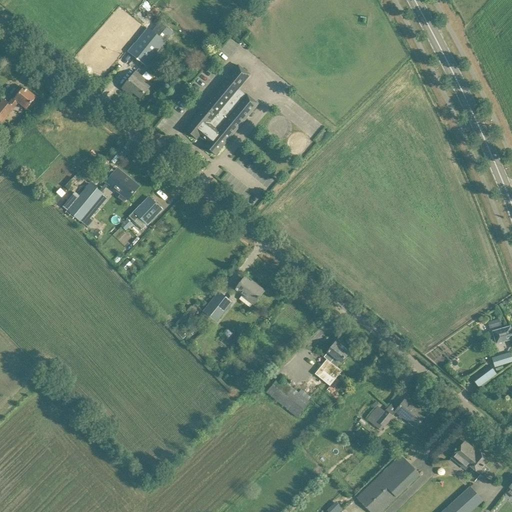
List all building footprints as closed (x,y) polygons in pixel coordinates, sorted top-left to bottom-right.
[(146,66),(172,33),(159,23),(139,49),(135,45),(129,53),(146,66)] [(239,65),(191,122),(185,130),(196,140),(199,137),(206,143),(204,146),(216,156),(259,104),(246,94),(245,95),(239,90),(251,75),(239,65)] [(151,85),(136,72),(124,86),(140,99),(151,85)] [(4,99),(0,103),(0,124),(18,102),(27,109),(36,98),(23,88),(18,94),(17,93),(9,104),(4,99)] [(128,200),(139,187),(130,179),(129,181),(117,171),(118,170),(117,169),(107,183),(128,200)] [(75,193),(63,207),(68,212),(87,226),(91,221),(90,220),(107,198),(103,194),(90,184),(84,192),(82,194),(80,197),(75,193)] [(140,205),(129,217),(134,222),(139,217),(147,225),(162,210),(149,198),(141,206),(140,205)] [(92,235),(96,239),(97,237),(99,237),(101,235),(102,232),(100,230),(97,230),(94,231),(94,234),(93,234),(92,235)] [(121,266),(126,271),(132,265),(127,260),(121,266)] [(237,291),(254,305),(264,291),(255,284),(254,286),(244,278),(235,290),(237,292),(237,291)] [(219,293),(198,319),(208,327),(213,320),(215,322),(225,310),(231,302),(219,293)] [(488,322),(490,329),(501,325),(499,319),(488,322)] [(511,339),(511,340),(511,330),(510,331),(509,328),(493,332),(496,343),(511,339)] [(177,334),(182,339),(186,336),(181,331),(177,334)] [(338,340),(331,347),(327,352),(328,352),(324,357),(326,360),(315,374),(330,386),(342,371),(337,368),(351,351),(338,340)] [(511,355),(511,353),(492,359),(496,371),(503,369),(501,365),(511,361),(511,355)] [(490,366),(472,379),(479,388),(496,376),(490,366)] [(301,389),(299,392),(279,376),(266,393),(297,418),(309,402),(308,401),(311,397),(301,389)] [(406,398),(400,406),(395,412),(422,433),(423,431),(424,429),(424,425),(423,423),(421,422),(426,416),(416,409),(417,407),(406,398)] [(381,429),(384,426),(393,416),(386,410),(385,412),(378,406),(368,418),(381,429)] [(465,442),(458,450),(451,458),(465,469),(469,466),(478,473),(483,477),(488,470),(484,466),(489,461),(478,452),(477,453),(465,442)] [(383,511),(420,477),(400,456),(356,498),(369,511),(383,511)] [(470,487),(446,509),(442,511),(470,511),(483,501),(470,487)] [(335,501),(326,509),(327,511),(338,511),(342,509),(335,501)]
